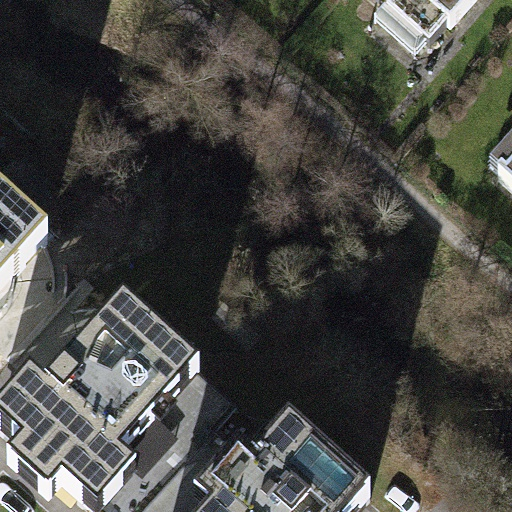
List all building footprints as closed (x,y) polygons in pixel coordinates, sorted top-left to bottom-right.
[(337,0),(410,73),(483,0),(337,0)] [(511,142),(482,173),(511,202),(511,142)] [(34,147),(0,185),(0,196),(40,232),(79,187),(34,147)] [(0,380),(9,371),(0,362),(0,345),(68,269),(0,209),(0,380)] [(0,427),(28,452),(16,466),(50,497),(64,481),(95,511),(135,511),(211,428),(235,406),(124,307),(75,361),(63,350),(0,420),(0,427)] [(211,428),(135,511),(334,511),(362,481),(283,411),(243,456),(211,428)]
